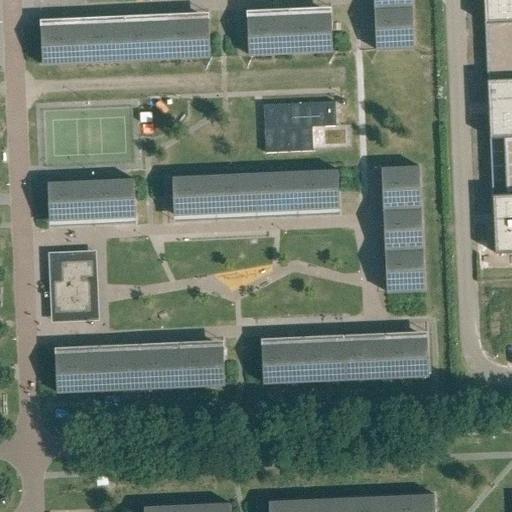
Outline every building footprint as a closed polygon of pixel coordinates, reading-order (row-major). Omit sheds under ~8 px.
[(414,49),(411,0),(373,0),(375,17),(373,17),(373,30),(375,30),(376,50),(414,49)] [(511,0),(483,0),(490,136),(504,136),(507,195),(492,196),(493,213),(495,254),(511,252),(511,0)] [(333,52),(331,14),(321,14),(321,12),(308,13),(308,15),(280,16),(280,14),(267,15),(267,17),(247,18),(249,56),(333,52)] [(210,57),(209,20),(199,20),(199,18),(185,19),(185,21),(158,22),(158,20),(145,20),(145,22),(129,23),(117,24),(117,22),(104,22),(104,24),(85,25),(84,25),(77,26),(76,24),(63,24),(63,26),(41,27),(43,65),(87,63),(210,57)] [(315,152),(314,128),(338,126),(337,102),(264,105),(267,154),(315,152)] [(425,291),(419,166),(381,168),(382,188),(380,188),(381,202),(383,201),(384,229),(382,229),(383,242),(385,242),(386,270),(384,270),(384,283),(386,283),(387,293),(425,291)] [(340,208),(338,170),(296,172),(172,178),(174,216),(194,215),(194,217),(208,216),(207,214),(235,213),(235,215),(248,214),(248,212),(276,211),(276,213),(289,213),(289,211),(298,210),(316,209),(316,211),(330,211),(330,209),(340,208)] [(136,217),(134,179),(48,183),(49,221),(72,220),(72,222),(85,222),(85,220),(113,218),(113,220),(126,220),(126,218),(136,217)] [(92,314),(91,280),(95,280),(95,268),(81,269),(80,259),(59,260),(60,279),(52,280),(53,316),(68,315),(68,305),(81,305),(81,314),(92,314)] [(429,376),(427,338),(417,339),(417,337),(404,337),(404,339),(376,341),(376,338),(363,339),(363,341),(336,342),(336,340),(322,341),(322,343),(304,344),(295,344),(295,342),(281,343),(282,345),(262,346),(263,384),(305,382),(429,376)] [(225,385),(223,348),(213,348),(213,346),(200,347),(200,349),(173,350),(173,348),(159,348),(159,350),(132,352),(132,350),(118,350),(118,352),(100,353),(91,353),(91,351),(78,352),(78,354),(55,355),(57,393),(101,391),(225,385)] [(434,511),(434,495),(392,496),(269,502),(269,511),(434,511)]
